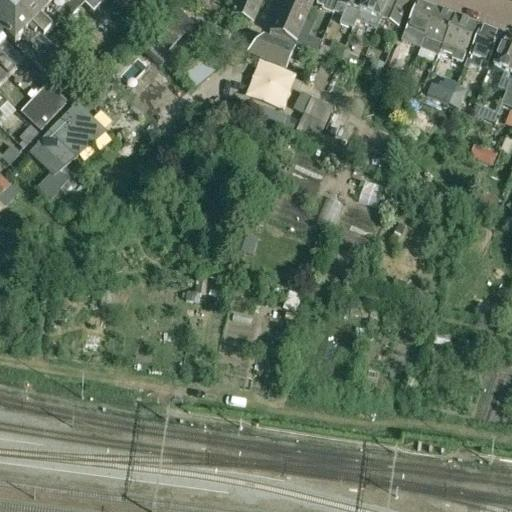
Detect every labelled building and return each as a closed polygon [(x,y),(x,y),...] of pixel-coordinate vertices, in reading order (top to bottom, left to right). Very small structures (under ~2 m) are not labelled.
[(0,0),(0,33),(14,47),(22,38),(30,45),(27,48),(31,53),(26,58),(34,66),(41,59),(43,61),(53,50),(43,40),(0,0)] [(0,0),(43,40),(60,23),(48,12),(35,0),(0,0)] [(106,0),(35,0),(48,12),(60,23),(65,27),(84,7),(93,15),(107,1),(106,0)] [(110,0),(114,3),(110,9),(121,19),(126,14),(122,10),(132,0),(110,0)] [(236,0),(230,16),(231,16),(253,26),(263,0),(236,0)] [(273,32),(272,35),(293,44),(294,41),(295,41),(312,0),(284,0),(272,32),(273,32)] [(318,0),(316,6),(334,13),(339,0),(318,0)] [(340,25),(353,31),(365,0),(339,0),(334,13),(343,17),(340,25)] [(379,23),(388,0),(365,0),(353,31),(356,23),(376,31),(379,23)] [(397,30),(410,0),(409,0),(388,0),(379,23),(397,30)] [(401,44),(419,51),(420,51),(436,11),(417,4),(401,44)] [(175,9),(148,37),(167,55),(194,27),(175,9)] [(440,53),(441,53),(455,19),(436,11),(420,51),(438,58),(440,53)] [(465,57),(477,28),(455,19),(441,53),(453,58),(452,61),(461,65),(465,57)] [(316,55),(321,43),(309,38),(315,24),(307,20),(296,46),(316,55)] [(482,64),(488,66),(499,36),(480,29),(465,67),(478,72),(482,64)] [(118,44),(126,52),(138,39),(130,31),(118,44)] [(290,50),(293,44),(272,35),(269,42),(263,40),(247,57),(285,72),(294,52),(290,50)] [(0,38),(0,69),(9,78),(15,72),(0,57),(0,42),(2,41),(0,38)] [(511,42),(505,39),(493,70),(503,75),(497,90),(506,94),(508,88),(511,78),(511,42)] [(317,56),(340,64),(345,50),(332,45),(332,46),(321,42),(317,56)] [(126,52),(118,44),(105,57),(113,65),(126,52)] [(183,73),(197,91),(228,66),(226,64),(205,55),(183,73)] [(373,62),(369,73),(381,77),(385,66),(373,62)] [(0,69),(0,87),(9,78),(0,69)] [(404,89),(408,79),(407,78),(407,77),(396,72),(391,83),(404,89)] [(408,79),(404,89),(405,89),(404,91),(413,95),(414,92),(409,90),(413,81),(408,79)] [(47,85),(32,101),(39,108),(54,92),(47,85)] [(431,87),(427,98),(447,107),(452,96),(431,87)] [(467,93),(456,88),(453,96),(452,96),(447,107),(459,112),(467,93)] [(32,101),(26,108),(46,128),(66,106),(66,103),(54,92),(39,108),(32,101)] [(317,143),(319,141),(334,111),(302,94),(294,111),(304,115),(300,123),(285,118),(281,126),(295,132),(317,143)] [(497,114),(475,106),(472,116),(493,124),(497,114)] [(37,147),(29,156),(49,176),(37,189),(51,202),(61,192),(60,192),(69,183),(59,174),(65,169),(68,166),(74,162),(92,147),(106,135),(77,107),(54,130),(43,141),(37,147)] [(26,108),(21,114),(41,133),(46,128),(26,108)] [(19,141),(27,148),(39,136),(30,129),(19,141)] [(497,156),(489,153),(474,147),(469,159),(493,168),(497,156)] [(0,190),(3,194),(10,188),(11,187),(0,175),(0,190)] [(0,197),(0,204),(5,210),(19,195),(10,187),(0,197)] [(493,217),(499,202),(480,195),(474,210),(493,217)] [(0,228),(0,247),(9,253),(18,241),(0,228)]
